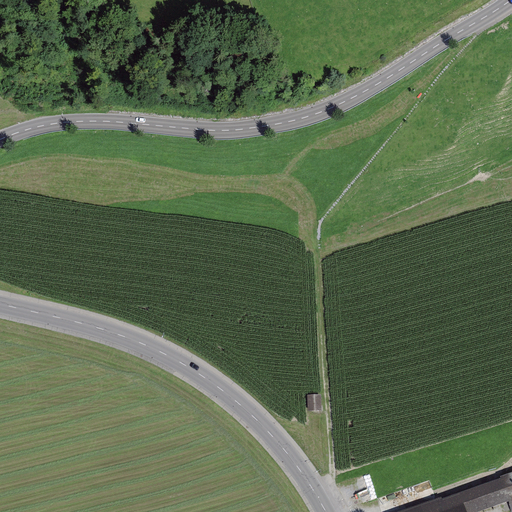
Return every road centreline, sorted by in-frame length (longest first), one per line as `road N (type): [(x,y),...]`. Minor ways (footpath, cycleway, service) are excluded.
road 1 (tertiary): [(0,140),(73,121),(228,130),(314,115),(511,0)]
road 2 (primary): [(326,511),(275,439),(189,367),(98,328),(0,304)]
road 3 (track): [(326,511),(320,248)]
